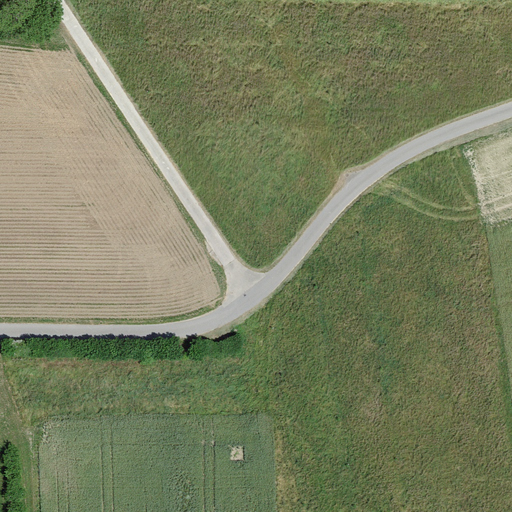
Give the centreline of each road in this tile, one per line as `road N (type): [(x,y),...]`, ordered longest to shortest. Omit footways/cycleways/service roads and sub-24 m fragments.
road 1 (residential): [(0,333),(189,333),(255,297),(342,203),(427,145),(511,115)]
road 2 (track): [(55,0),(255,297)]
